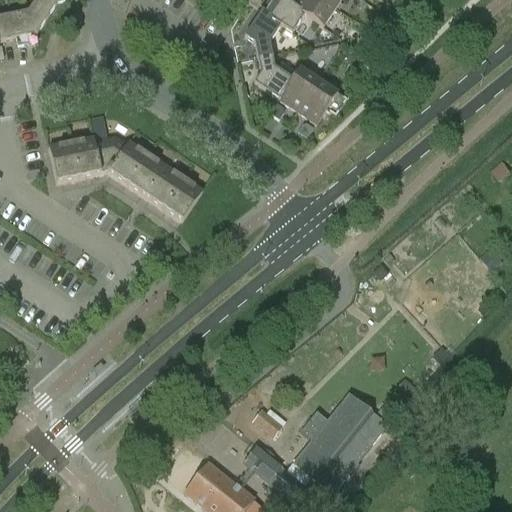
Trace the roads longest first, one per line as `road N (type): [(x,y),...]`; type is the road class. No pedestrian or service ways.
road 1 (tertiary): [(6,511),(135,388),(314,238)]
road 2 (tertiary): [(300,221),(40,444),(0,488)]
road 3 (tertiary): [(511,48),(300,221)]
road 4 (tertiary): [(314,238),(511,74)]
road 5 (residential): [(300,221),(233,146),(106,70)]
